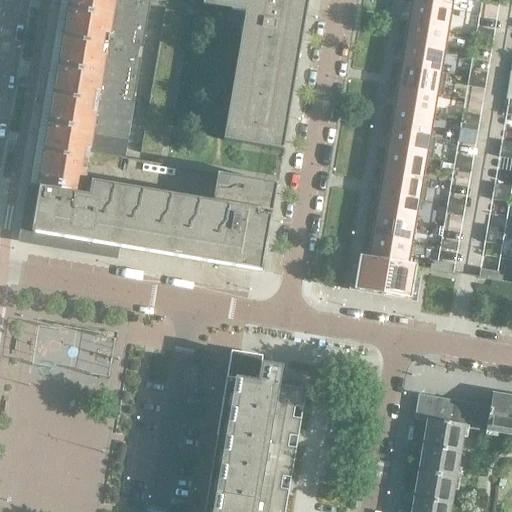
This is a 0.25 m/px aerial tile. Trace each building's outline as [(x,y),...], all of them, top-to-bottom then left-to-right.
[(142,48),(150,1),(146,0),(145,0),(70,0),(64,40),(128,51),(137,52),(138,47),(142,48)] [(203,0),(202,6),(245,13),(304,24),(305,21),(298,20),(300,9),(305,10),(307,0),(203,0)] [(452,11),(453,0),(410,0),(410,4),(412,4),(412,3),(450,10),(452,11)] [(446,31),(450,10),(412,3),(412,4),(408,24),(446,31)] [(185,14),(164,10),(140,153),(161,157),(185,14)] [(302,39),(304,24),(245,13),(243,29),(301,39),(302,39)] [(443,52),(446,31),(408,24),(405,45),(443,52)] [(492,39),(494,31),(477,28),(476,36),(492,39)] [(301,39),(243,29),(238,57),(296,67),(297,67),(298,63),(291,62),(293,52),(298,53),(301,39)] [(491,47),(492,39),(476,36),(474,44),(491,47)] [(133,100),(138,69),(140,58),(136,57),(137,52),(128,51),(64,40),(54,97),(97,104),(99,94),(120,97),(133,100)] [(439,73),(443,52),(405,45),(401,67),(439,73)] [(293,81),(296,67),(238,57),(233,86),(291,96),(292,96),(293,92),(286,91),(288,80),(293,81)] [(442,97),(446,75),(446,74),(439,73),(401,67),(398,88),(435,95),(435,96),(442,97)] [(485,81),(486,74),(470,71),(469,79),(485,81)] [(485,81),(469,79),(467,86),(484,89),(485,81)] [(289,109),(291,96),(233,86),(228,114),(286,124),(287,124),(288,120),(281,119),(283,108),(289,109)] [(432,116),(435,96),(435,95),(398,88),(394,109),(432,116)] [(277,185),(123,159),(96,154),(105,101),(132,105),(133,100),(120,97),(99,94),(97,104),(87,162),(81,196),(39,189),(31,234),(262,273),(277,185)] [(87,162),(97,104),(54,97),(45,154),(87,162)] [(132,111),(131,110),(111,107),(103,150),(124,153),(132,111)] [(428,137),(432,116),(394,109),(391,131),(428,137)] [(478,124),(479,116),(463,113),(461,121),(478,124)] [(284,138),(286,124),(228,114),(223,141),(283,151),(283,149),(277,148),(278,137),(284,138)] [(476,132),(478,124),(461,121),(460,129),(476,132)] [(431,161),(435,138),(428,137),(391,131),(387,152),(425,159),(424,159),(431,161)] [(511,151),(511,143),(501,142),(500,150),(511,151)] [(511,159),(511,151),(500,150),(499,158),(511,159)] [(421,179),(424,159),(425,159),(387,152),(383,173),(421,180),(421,179)] [(81,196),(87,162),(45,154),(39,189),(81,196)] [(471,166),(472,159),(455,156),(454,164),(471,166)] [(469,174),(471,166),(454,164),(453,172),(469,174)] [(423,203),(427,181),(421,179),(421,180),(383,173),(380,195),(417,201),(417,202),(423,203)] [(510,195),(511,187),(494,184),(493,192),(510,195)] [(508,203),(510,195),(493,192),(492,200),(508,203)] [(414,222),(417,202),(417,201),(380,195),(376,216),(414,222)] [(463,209),(465,201),(448,199),(447,206),(463,209)] [(462,217),(463,209),(447,206),(445,214),(462,217)] [(410,244),(414,223),(414,222),(376,216),(373,237),(410,244)] [(502,238),(504,230),(487,227),(486,235),(502,238)] [(501,246),(502,238),(486,235),(484,243),(501,246)] [(406,265),(410,244),(373,237),(369,258),(388,262),(406,265)] [(456,252),(457,244),(441,241),(439,249),(456,252)] [(382,295),(388,262),(369,258),(359,257),(353,290),(382,295)] [(411,300),(416,268),(416,266),(406,265),(388,262),(382,295),(411,300)] [(452,273),(454,265),(437,262),(436,270),(452,273)] [(495,280),(496,272),(480,270),(478,278),(495,280)] [(288,492),(262,487),(264,473),(290,478),(293,463),(266,459),(269,445),(295,449),(297,435),(271,430),(274,416),(300,420),(302,406),(276,402),(279,386),(282,368),(238,361),(212,511),(257,511),(259,502),(285,506),(288,492)] [(302,406),(305,390),(279,386),(276,402),(302,406)] [(511,435),(511,398),(492,395),(489,409),(485,431),(511,435)] [(440,422),(443,401),(419,397),(416,419),(428,421),(428,420),(440,422)] [(463,426),(467,405),(443,401),(440,422),(463,426)] [(485,431),(489,409),(467,405),(463,426),(463,427),(485,431)] [(297,435),(300,420),(274,416),(271,430),(297,435)] [(459,453),(463,427),(463,426),(440,422),(428,420),(428,421),(423,447),(459,453)] [(293,463),(295,449),(269,445),(266,459),(293,463)] [(454,479),(459,453),(423,447),(419,473),(454,479)] [(288,492),(290,478),(264,473),(262,487),(288,492)] [(450,505),(454,479),(419,473),(414,499),(450,505)] [(448,511),(450,505),(414,499),(411,511),(448,511)] [(284,511),(285,506),(259,502),(257,511),(284,511)]
